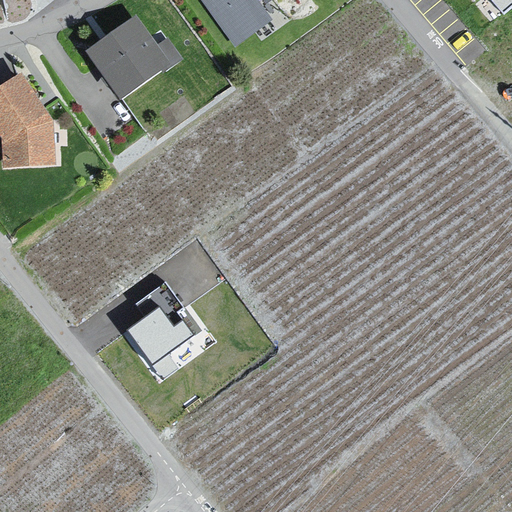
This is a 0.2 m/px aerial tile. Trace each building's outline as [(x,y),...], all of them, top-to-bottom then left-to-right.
[(207,0),(237,40),(267,18),(254,0),(207,0)] [(511,3),(511,0),(494,0),(504,11),(511,3)] [(123,93),(164,64),(135,23),(94,52),(101,63),(123,93)] [(7,162),(51,161),(49,122),(21,79),(0,93),(0,127),(6,136),(7,162)] [(160,307),(127,330),(152,365),(193,335),(183,320),(174,326),(160,307)]
